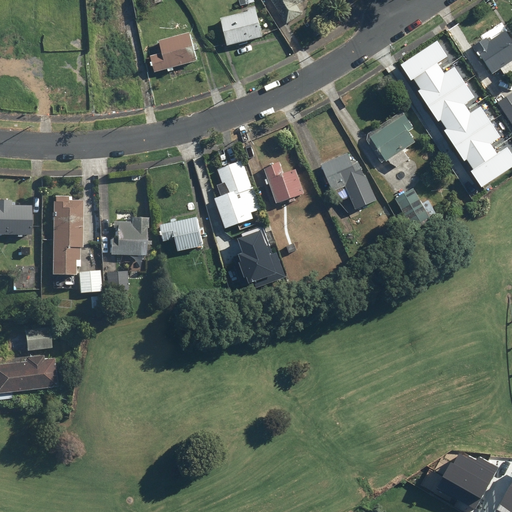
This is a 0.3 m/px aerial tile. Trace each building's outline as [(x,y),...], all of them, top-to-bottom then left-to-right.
[(90,0),(98,51),(140,45),(133,0),(90,0)] [(272,0),(291,25),(307,13),(300,3),(304,0),(272,0)] [(244,13),(223,19),(230,47),(268,38),(260,6),(243,10),(244,13)] [(0,72),(1,73),(31,52),(14,27),(0,36),(0,72)] [(490,37),(478,45),(496,74),(503,69),(511,63),(511,34),(509,29),(492,40),(490,37)] [(450,55),(439,38),(401,62),(412,79),(416,77),(423,88),(420,90),(439,119),(442,117),(448,127),(445,129),(465,159),(468,158),(474,167),(471,169),(482,186),(511,166),(511,149),(509,144),(499,151),(492,141),(502,135),(482,104),(471,111),(465,102),(475,96),(456,65),(445,72),(439,62),(450,55)] [(99,104),(195,88),(190,57),(94,74),(99,104)] [(422,93),(415,97),(424,113),(431,109),(422,93)] [(511,95),(499,104),(511,123),(511,95)] [(413,158),(408,150),(419,143),(412,131),(417,127),(406,110),(370,133),(388,162),(392,160),(397,168),(413,158)] [(351,152),(322,164),(334,192),(349,186),(352,193),(343,197),(350,213),(380,200),(363,160),(356,163),(351,152)] [(258,218),(255,213),(264,209),(244,161),(220,171),(225,183),(212,189),(229,230),(258,218)] [(287,172),(283,162),(266,168),(269,177),(264,178),(267,185),(271,184),(279,204),(308,194),(299,168),(287,172)] [(427,164),(417,170),(424,181),(434,175),(427,164)] [(425,203),(415,187),(397,198),(419,236),(437,226),(434,220),(441,217),(431,199),(425,203)] [(83,266),(85,196),(55,195),(53,274),(77,275),(78,266),(83,266)] [(15,200),(0,199),(0,235),(33,236),(34,205),(14,204),(15,200)] [(132,221),(113,220),(112,255),(148,256),(149,217),(132,217),(132,221)] [(161,225),(165,242),(178,239),(181,251),(206,246),(200,217),(161,225)] [(240,259),(234,239),(221,243),(226,262),(240,259)] [(286,244),(290,254),(301,251),(298,240),(286,244)] [(223,268),(218,247),(205,251),(210,272),(223,268)] [(235,261),(224,265),(228,277),(239,274),(235,261)] [(81,271),(82,292),(102,292),(102,270),(81,271)] [(129,271),(108,272),(108,289),(129,289),(129,271)] [(103,294),(91,295),(92,309),(103,308),(103,294)] [(122,295),(122,307),(134,306),(134,294),(122,295)] [(63,411),(79,338),(52,332),(36,405),(63,411)] [(0,396),(3,397),(10,368),(0,365),(0,396)] [(6,398),(34,404),(40,375),(12,368),(6,398)] [(445,455),(428,485),(475,511),(477,511),(494,483),(445,455)]
